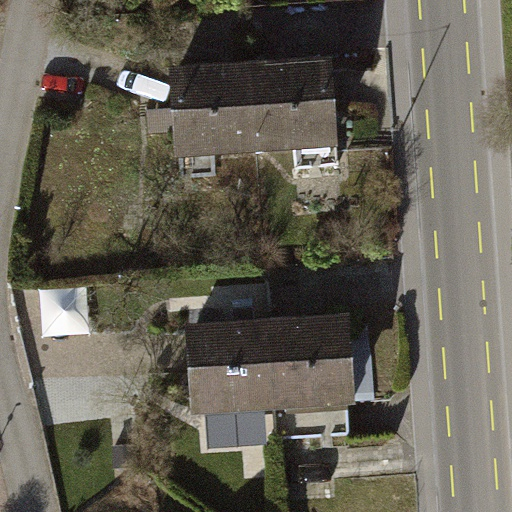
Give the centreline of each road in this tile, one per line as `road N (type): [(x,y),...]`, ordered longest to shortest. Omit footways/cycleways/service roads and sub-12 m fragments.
road 1 (residential): [(31,511),(0,300),(0,110),(24,0)]
road 2 (tertiary): [(441,0),(477,511)]
